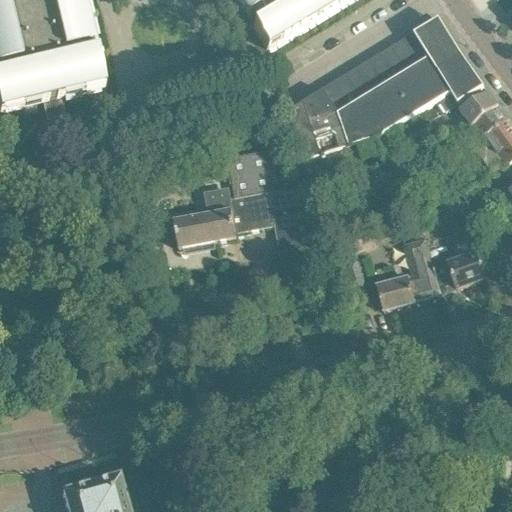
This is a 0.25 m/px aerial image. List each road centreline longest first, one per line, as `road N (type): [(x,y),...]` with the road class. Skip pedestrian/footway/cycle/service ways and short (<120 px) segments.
road 1 (tertiary): [(480,345),(336,388),(0,448)]
road 2 (unclassified): [(135,127),(270,98),(435,0)]
